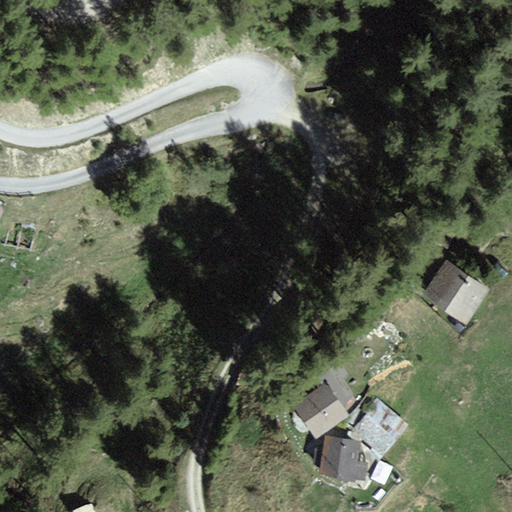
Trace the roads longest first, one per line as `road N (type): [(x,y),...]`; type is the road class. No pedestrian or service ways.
road 1 (unclassified): [(0,184),(85,173),(253,110),(264,89),(256,72),(231,72),(62,135),(0,128)]
road 2 (track): [(264,89),(310,126),(317,176),(288,269),(214,394),(195,471),(200,511)]
